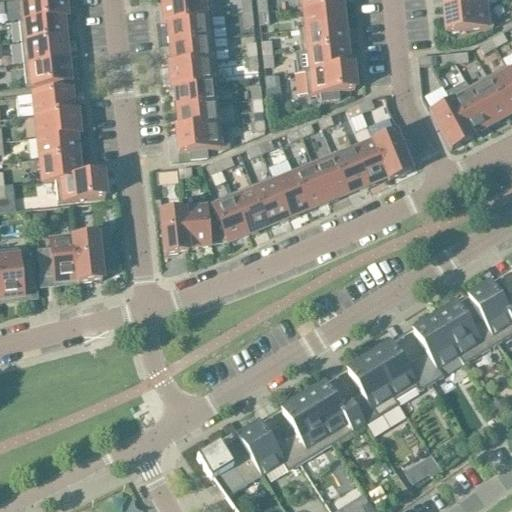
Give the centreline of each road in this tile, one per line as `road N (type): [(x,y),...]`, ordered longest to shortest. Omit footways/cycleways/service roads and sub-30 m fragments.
road 1 (residential): [(182,421),(511,223)]
road 2 (residential): [(146,311),(307,253),(439,191)]
road 3 (residential): [(146,311),(109,0)]
road 4 (residential): [(439,191),(402,107),(389,0)]
road 5 (residential): [(0,351),(146,311)]
road 6 (residential): [(4,511),(134,445)]
